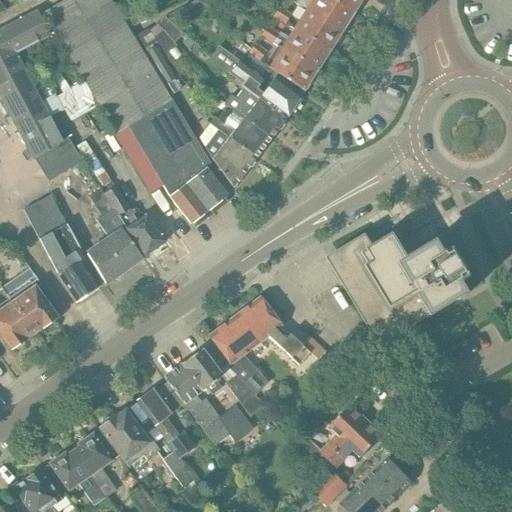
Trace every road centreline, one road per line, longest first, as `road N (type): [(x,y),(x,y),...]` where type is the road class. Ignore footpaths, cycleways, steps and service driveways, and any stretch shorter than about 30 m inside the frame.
road 1 (tertiary): [(0,429),(329,209)]
road 2 (tertiary): [(426,128),(329,209)]
road 3 (tertiary): [(329,209),(448,171)]
road 4 (residential): [(406,409),(317,325)]
road 5 (residential): [(406,409),(511,352)]
